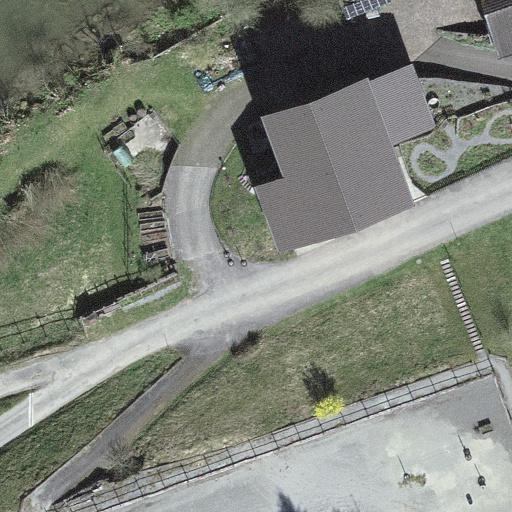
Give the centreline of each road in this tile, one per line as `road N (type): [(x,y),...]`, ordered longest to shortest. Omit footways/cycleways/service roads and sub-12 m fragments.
road 1 (track): [(0,440),(159,334)]
road 2 (track): [(159,334),(0,386)]
